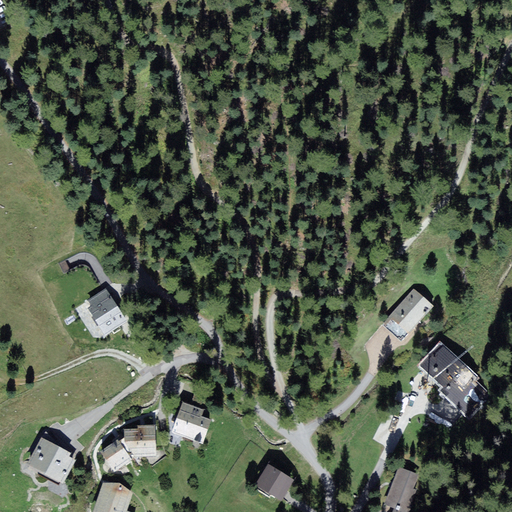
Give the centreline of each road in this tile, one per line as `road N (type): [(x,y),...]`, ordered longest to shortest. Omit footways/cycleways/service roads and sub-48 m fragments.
road 1 (residential): [(0,56),(90,181),(141,275),(213,333),(253,404),(298,437)]
road 2 (track): [(281,389),(273,352),(276,296),(351,288),(384,271),(455,184),(511,46)]
road 3 (track): [(281,389),(259,352),(253,249),(242,221),(195,170),(173,59),(130,45),(108,0)]
